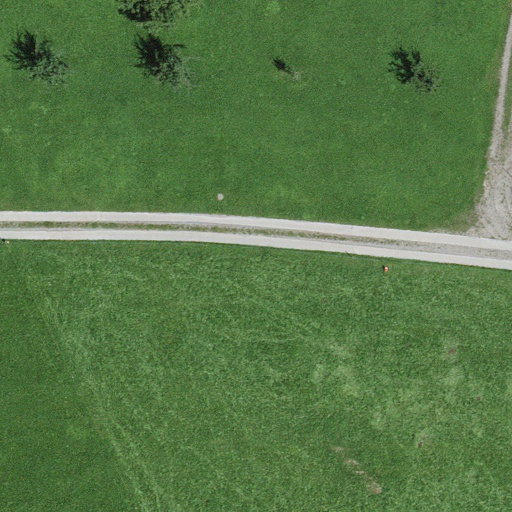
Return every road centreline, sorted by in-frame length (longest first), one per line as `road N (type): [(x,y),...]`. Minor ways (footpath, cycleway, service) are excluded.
road 1 (track): [(0,224),(511,260)]
road 2 (track): [(511,113),(491,257)]
